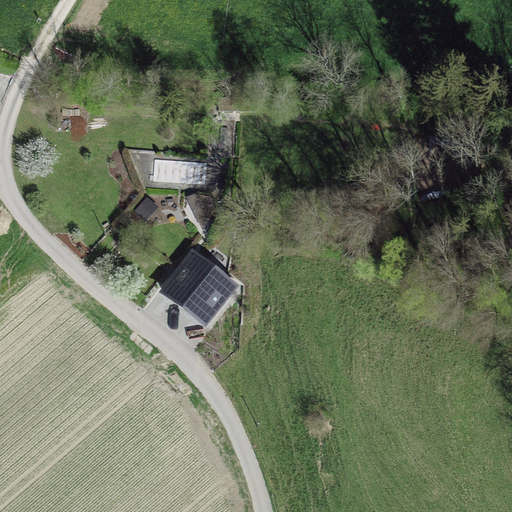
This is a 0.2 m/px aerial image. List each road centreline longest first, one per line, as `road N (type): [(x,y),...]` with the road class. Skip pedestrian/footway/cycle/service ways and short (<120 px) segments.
road 1 (unclassified): [(262,511),(245,454),(208,385),(143,323)]
road 2 (track): [(0,176),(46,243),(143,323)]
road 3 (track): [(69,0),(0,142)]
